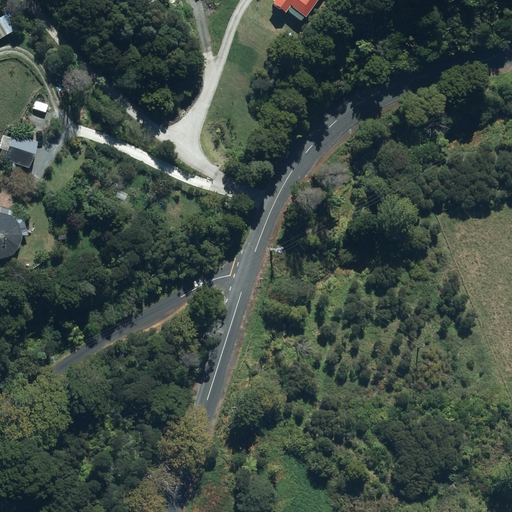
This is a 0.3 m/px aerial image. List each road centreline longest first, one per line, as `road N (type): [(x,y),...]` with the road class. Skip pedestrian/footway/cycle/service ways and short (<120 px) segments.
road 1 (unclassified): [(245,277),(281,189),(330,125),(387,88),(511,51)]
road 2 (unclassified): [(0,416),(65,366),(194,289),(245,277)]
road 3 (unclassified): [(165,511),(245,277)]
